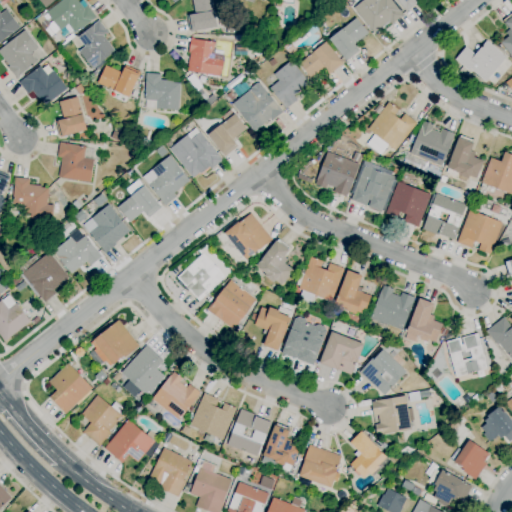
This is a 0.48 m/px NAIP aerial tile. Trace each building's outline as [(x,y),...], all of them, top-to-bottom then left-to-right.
[(56,0),(45,9),(38,0),(56,0)] [(75,34),(68,25),(60,31),(46,13),(62,0),(76,0),(83,9),(87,6),(96,18),(75,34)] [(192,32),(189,15),(195,14),(192,0),(212,0),(217,27),(192,32)] [(374,34),(353,9),(363,0),(390,0),(403,15),(392,25),(389,21),(374,34)] [(406,12),(396,0),(418,0),(416,2),(417,4),(406,12)] [(0,42),(0,15),(7,10),(20,28),(0,42)] [(511,58),(500,43),(508,37),(505,33),(509,30),(504,23),(505,22),(504,21),(511,14),(511,58)] [(41,25),(36,20),(42,15),(47,20),(41,25)] [(346,61),(344,59),(329,40),(341,29),(342,29),(356,18),(368,34),(354,45),(356,47),(359,51),(346,61)] [(93,70),(79,52),(85,47),(77,38),(98,21),(108,33),(103,36),(115,52),(93,70)] [(17,79),(7,68),(9,66),(0,54),(0,50),(25,31),(38,48),(30,54),(37,62),(18,76),(19,77),(17,79)] [(221,77),(187,71),(190,53),(188,52),(191,38),(194,38),(194,39),(216,43),(214,53),(224,55),(221,77)] [(311,80),(309,77),(307,79),(297,66),(299,65),(299,64),(313,53),(313,52),(314,51),(311,48),(322,40),(324,43),(326,42),(343,64),(330,74),(329,73),(328,74),(324,69),(311,80)] [(485,82),(470,69),(468,71),(455,60),(465,47),(474,55),(486,41),(506,58),(485,82)] [(286,51),(283,47),(288,43),(291,47),(286,51)] [(286,109),(269,89),(279,81),(274,75),(291,61),(296,68),(309,83),(294,96),(297,100),(286,109)] [(46,106),(41,100),(40,101),(32,91),(28,94),(19,83),(40,67),(42,70),(48,65),(53,72),(54,72),(67,89),(46,106)] [(129,98),(114,91),(97,84),(105,66),(122,73),(124,67),(125,66),(140,73),(139,77),(138,77),(129,98)] [(178,111),(145,109),(146,101),(144,101),(146,74),(161,75),(160,82),(180,83),(178,111)] [(238,97),(232,89),(243,80),(250,88),(238,97)] [(255,131),(233,105),(249,92),(249,91),(251,89),(250,89),(257,83),(257,84),(259,83),(267,92),(265,93),(279,110),(280,109),(282,112),(271,121),(270,119),(255,131)] [(80,96),(75,88),(80,84),(85,91),(80,96)] [(62,137),(57,121),(63,120),(59,102),(78,97),(83,114),(82,115),(87,131),(62,137)] [(395,151),(367,130),(388,103),(398,110),(394,116),(399,120),(404,114),(416,123),(395,151)] [(225,157),(223,156),(223,155),(207,135),(220,125),(221,125),(234,114),(246,129),(232,140),(234,143),(235,143),(238,147),(225,157)] [(441,167),(409,154),(413,144),(408,142),(411,136),(412,136),(415,127),(419,129),(420,126),(421,126),(423,122),(433,126),(431,130),(440,134),(441,129),(454,134),(452,138),(453,139),(441,167)] [(193,179),(169,150),(195,128),(199,133),(200,132),(222,161),(211,170),(209,167),(200,175),(199,174),(193,179)] [(117,141),(110,138),(113,131),(120,135),(117,141)] [(476,179),(469,176),(468,179),(458,175),(459,173),(457,172),(455,176),(447,173),(448,169),(447,168),(458,138),(459,138),(460,136),(473,141),(472,143),(473,144),(470,151),(475,153),(473,158),(483,161),(476,179)] [(148,148),(140,144),(144,138),(151,142),(148,148)] [(90,183),(58,178),(62,158),(57,157),(60,143),(86,147),(86,148),(95,150),(90,183)] [(161,158),(155,152),(162,146),(167,153),(161,158)] [(346,197),(333,192),(335,188),(327,185),(325,189),(315,185),(316,181),(327,152),(359,165),(348,193),(346,197)] [(358,163),(351,160),(355,152),(362,155),(358,163)] [(511,195),(494,188),(492,194),(480,189),(482,184),(481,184),(490,159),(500,162),(504,153),(511,155),(511,195)] [(165,206),(148,186),(149,185),(142,177),(169,156),(189,181),(174,194),(176,197),(165,206)] [(385,212),(381,211),(381,212),(368,207),(370,201),(368,200),(366,206),(351,200),(353,194),(350,193),(355,180),(356,180),(363,162),(377,167),(392,172),(391,177),(394,178),(393,180),(396,181),(385,212)] [(438,180),(423,174),(425,167),(440,173),(438,180)] [(0,211),(0,173),(9,178),(1,197),(4,199),(2,202),(4,202),(0,211)] [(449,186),(439,182),(440,181),(442,176),(446,178),(446,179),(448,180),(447,182),(450,184),(449,186)] [(52,221),(44,221),(44,219),(30,218),(31,214),(24,214),(24,206),(12,205),(15,178),(29,180),(28,185),(41,187),(41,188),(48,188),(46,205),(54,206),(52,221)] [(130,223),(118,208),(131,197),(131,196),(126,190),(138,180),(143,186),(161,208),(148,219),(147,216),(146,216),(143,212),(130,223)] [(473,194),(466,191),(470,180),(477,184),(473,194)] [(418,228),(403,222),(406,215),(399,212),(397,219),(385,214),(397,182),(430,195),(418,228)] [(98,207),(93,201),(101,194),(106,200),(100,205),(100,206),(98,207)] [(454,240),(438,234),(437,236),(422,230),(427,216),(427,217),(432,205),(436,194),(466,206),(462,217),(462,216),(458,228),(454,240)] [(76,210),(72,204),(77,200),(81,207),(76,210)] [(105,254),(102,252),(103,251),(88,234),(89,233),(83,226),(91,219),(108,205),(129,232),(115,244),(116,245),(105,254)] [(80,223),(74,216),(81,210),(87,217),(85,218),(86,219),(84,221),(83,220),(80,223)] [(490,255),(477,251),(480,244),(474,242),(471,249),(457,243),(469,211),(502,223),(490,255)] [(245,260),(224,234),(238,222),(239,223),(251,214),(272,240),(267,243),(270,246),(263,255),(259,250),(259,249),(245,260)] [(72,274),(69,271),(67,272),(55,257),(56,256),(53,252),(70,238),(69,236),(77,229),(84,237),(85,236),(102,257),(90,266),(87,262),(72,274)] [(281,286),(275,281),(273,283),(265,276),(266,275),(256,267),(276,241),(277,242),(278,240),(289,248),(287,250),(288,251),(284,257),(288,260),(284,264),(293,271),(281,286)] [(41,252),(37,247),(41,243),(45,248),(41,252)] [(199,302),(188,290),(188,291),(185,288),(186,288),(177,278),(203,254),(200,251),(206,245),(231,272),(199,302)] [(6,272),(0,264),(0,251),(12,267),(6,272)] [(45,303),(21,274),(23,273),(19,269),(34,256),(39,261),(48,253),(69,278),(53,290),(56,294),(45,303)] [(330,302),(315,296),(314,298),(313,297),(311,302),(300,298),(302,291),(298,289),(310,257),(322,262),(320,268),(326,271),(329,263),(343,269),(330,302)] [(364,315),(357,312),(356,315),(346,311),(346,309),(334,304),(339,293),(338,293),(347,270),(362,277),(358,287),(362,289),(361,293),(371,297),(364,315)] [(15,285),(11,280),(18,275),(22,280),(15,285)] [(233,330),(207,310),(210,305),(211,306),(215,300),(224,288),(230,280),(256,300),(250,308),(241,320),(233,330)] [(19,292),(15,288),(23,282),(27,286),(19,292)] [(401,331),(370,318),(381,290),(381,291),(383,286),(393,290),(391,294),(400,297),(401,293),(414,298),(412,303),(401,331)] [(5,342),(0,335),(0,301),(2,300),(2,301),(8,296),(15,304),(16,304),(30,322),(5,342)] [(419,299),(433,305),(429,315),(433,317),(432,320),(442,325),(435,343),(428,340),(427,343),(417,339),(418,337),(412,335),(410,341),(405,338),(406,334),(405,334),(419,299)] [(277,352),(263,346),(267,336),(262,334),(264,330),(254,326),(261,308),(268,310),(269,308),(277,311),(279,307),(292,312),(290,318),(277,352)] [(313,366),(297,360),(300,351),(299,351),(296,359),(281,354),(284,346),(285,346),(290,330),(291,330),(295,319),(298,317),(305,320),(306,324),(315,327),(318,325),(324,328),(325,331),(326,331),(321,343),(318,353),(317,353),(313,366)] [(511,359),(511,360),(499,344),(497,346),(486,332),(504,318),(511,328),(511,327),(511,359)] [(110,368),(105,361),(103,363),(94,351),(95,350),(90,343),(119,320),(139,347),(124,358),(123,357),(110,368)] [(445,337),(439,333),(442,328),(448,331),(445,337)] [(351,375),(337,370),(337,371),(319,364),(331,332),(363,345),(357,361),(351,375)] [(456,378),(446,343),(459,339),(461,345),(463,345),(462,338),(477,334),(486,369),(456,378)] [(146,397),(121,373),(146,346),(164,362),(157,369),(165,377),(146,397)] [(384,396),(359,373),(372,358),(374,359),(383,350),(406,372),(384,396)] [(65,415),(49,398),(56,391),(48,383),(68,364),(92,389),(90,391),(91,392),(77,405),(76,404),(65,415)] [(179,421),(152,400),(170,376),(171,376),(174,372),(182,379),(179,383),(186,388),(189,385),(200,393),(179,421)] [(106,386),(103,383),(107,378),(111,382),(106,386)] [(118,393),(111,387),(114,383),(121,390),(118,393)] [(499,394),(495,390),(500,385),(504,390),(499,394)] [(409,403),(407,394),(418,392),(420,401),(409,403)] [(189,425),(204,394),(218,400),(216,405),(222,408),(224,404),(236,409),(221,440),(189,425)] [(475,404),(471,399),(476,395),(480,399),(475,404)] [(100,447),(83,433),(90,424),(81,416),(97,396),(111,407),(115,403),(125,411),(121,415),(122,416),(109,432),(111,434),(100,447)] [(376,436),(374,425),(379,424),(378,416),(373,416),(371,403),(376,402),(375,402),(405,396),(411,430),(382,435),(381,435),(376,436)] [(511,440),(509,443),(503,436),(500,439),(497,436),(489,443),(483,435),(485,433),(480,428),(485,424),(483,422),(487,418),(486,417),(499,407),(511,423),(511,440)] [(257,457),(227,446),(240,410),(272,422),(267,435),(265,435),(257,457)] [(122,464),(104,449),(128,420),(146,436),(150,431),(158,438),(155,441),(159,445),(149,457),(145,454),(137,463),(129,456),(122,464)] [(289,473),(281,470),(283,466),(278,464),(276,469),(261,463),(263,457),(262,456),(274,426),(289,432),(286,440),(290,442),(289,445),(299,449),(292,467),(291,466),(289,473)] [(363,479),(359,475),(358,477),(353,472),(355,471),(349,465),(357,458),(354,455),(357,451),(349,443),(361,432),(375,447),(376,446),(380,451),(379,452),(385,458),(379,463),(380,464),(377,467),(378,468),(371,476),(368,474),(363,479)] [(475,481),(462,472),(463,470),(453,463),(454,462),(450,459),(457,449),(461,451),(469,441),(488,455),(483,462),(486,464),(475,481)] [(330,489),(298,477),(304,461),(303,461),(309,445),(341,457),(336,472),(330,489)] [(178,498),(158,488),(158,486),(148,481),(164,449),(192,463),(183,481),(186,482),(178,498)] [(220,511),(206,511),(195,507),(199,498),(189,494),(199,470),(195,468),(199,459),(203,461),(218,467),(215,474),(231,481),(222,502),(224,503),(220,511)] [(447,508),(437,503),(439,501),(433,498),(436,492),(433,491),(435,486),(434,486),(434,484),(428,481),(434,470),(440,473),(441,471),(465,483),(465,484),(471,487),(464,501),(458,498),(458,499),(456,498),(454,501),(451,500),(447,508)] [(271,491),(258,486),(262,476),(275,481),(271,491)] [(261,511),(226,511),(238,483),(268,495),(261,511)] [(0,509),(0,486),(11,499),(0,509)] [(418,497),(411,493),(414,487),(421,491),(418,497)] [(387,511),(398,511),(405,497),(384,488),(376,507),(387,511)] [(303,511),(267,511),(273,498),(304,511),(303,511)] [(299,508),(290,504),(293,498),(301,501),(299,508)] [(412,511),(419,500),(430,507),(430,506),(440,511),(412,511)]
